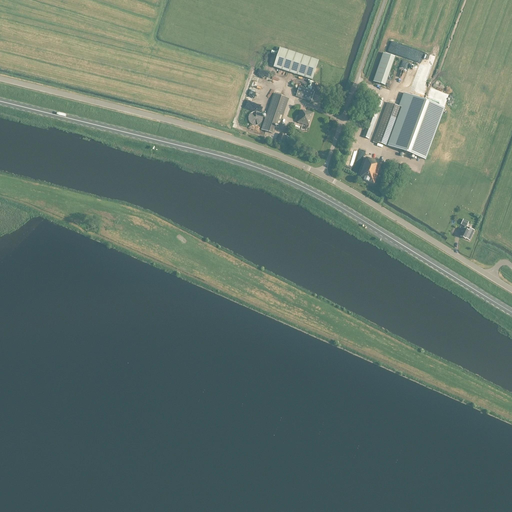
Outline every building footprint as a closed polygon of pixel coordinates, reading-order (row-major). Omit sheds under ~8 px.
[(280,48),(274,67),(312,80),(318,61),(280,48)] [(373,83),(385,87),(393,63),(395,58),(383,54),(373,83)] [(296,97),(311,102),(314,92),(299,87),(296,97)] [(261,130),(272,133),(275,124),(279,126),(283,114),(289,98),(284,97),(274,93),(261,130)] [(387,102),(373,142),(376,143),(377,142),(402,151),(401,154),(402,154),(403,152),(425,159),(444,107),(407,94),(402,108),(387,102)] [(383,102),(379,101),(376,100),(362,137),(369,139),(383,102)] [(262,118),(262,116),(262,115),(261,114),(260,112),(259,112),(258,111),(256,111),(255,110),(253,111),(252,111),(251,112),(250,113),(249,114),(248,115),(248,116),(248,118),(248,119),(248,121),(249,122),(250,123),(251,124),(252,124),(253,125),(255,125),(256,125),(258,124),(259,124),(260,123),(261,122),(262,121),(262,119),(262,118)] [(297,122),(309,126),(313,113),(305,110),(305,112),(301,110),(297,122)] [(277,141),(287,145),(290,137),(279,133),(277,141)] [(358,178),(374,185),(382,163),(371,158),(371,159),(366,158),(358,178)] [(474,231),(468,228),(466,230),(464,229),(460,237),(465,239),(466,239),(469,241),(474,231)]
